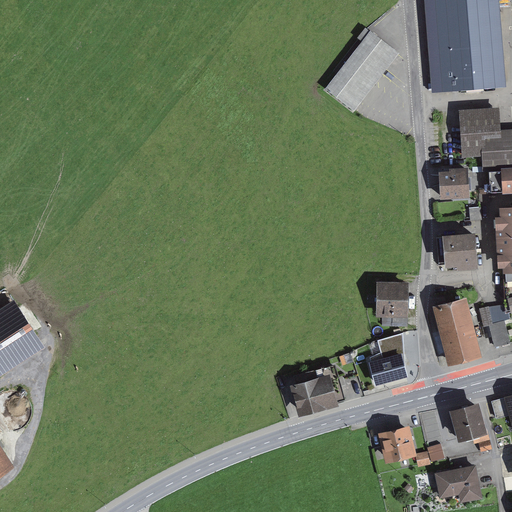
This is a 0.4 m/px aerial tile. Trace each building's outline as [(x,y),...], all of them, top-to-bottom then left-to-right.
[(497,0),(428,0),(436,87),(436,92),(504,86),(497,0)] [(364,92),(396,52),(371,32),(328,87),(353,106),(364,92)] [(497,164),(511,163),(511,134),(503,135),(501,111),(464,114),(467,156),(488,154),(489,165),(497,164)] [(511,199),(511,163),(497,164),(498,189),(499,195),(510,194),(510,200),(511,199)] [(440,170),(442,196),(467,194),(467,186),(465,168),(440,170)] [(511,208),(503,209),(503,223),(496,223),(492,229),(492,238),(498,243),(499,264),(501,266),(506,272),(508,301),(509,316),(511,314),(511,208)] [(482,212),(470,213),(471,224),(483,224),(482,212)] [(477,234),(447,237),(449,263),(450,268),(480,265),(477,234)] [(406,283),(380,283),(380,314),(406,314),(406,294),(406,283)] [(467,299),(436,306),(449,362),(456,360),(481,354),(467,299)] [(509,316),(508,301),(487,307),(492,332),(496,331),(501,350),(511,348),(507,329),(510,327),(509,316)] [(0,475),(16,466),(0,440),(0,378),(46,349),(18,304),(0,315),(0,475)] [(380,340),(384,357),(372,360),(377,381),(407,374),(403,359),(402,353),(400,335),(380,340)] [(306,409),(335,401),(328,375),(294,384),(301,410),(306,409)] [(511,395),(494,400),(499,415),(511,412),(511,414),(511,395)] [(477,402),(453,409),(460,436),(474,433),(477,441),(488,438),(477,402)] [(408,426),(382,432),(387,457),(414,452),(408,426)] [(475,466),(438,473),(442,496),(463,492),(464,498),(481,494),(475,466)]
